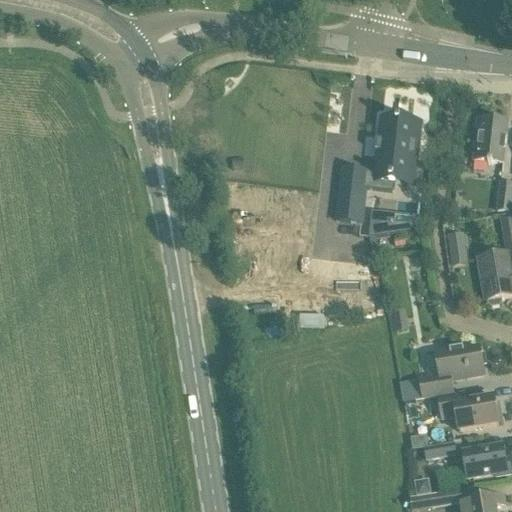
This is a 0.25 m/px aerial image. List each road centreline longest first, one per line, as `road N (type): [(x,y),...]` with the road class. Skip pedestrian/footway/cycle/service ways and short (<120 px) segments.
road 1 (secondary): [(166,217),(215,511)]
road 2 (secondary): [(367,47),(190,22)]
road 3 (secondary): [(166,217),(138,82)]
road 4 (secondary): [(106,119),(139,145),(166,217)]
